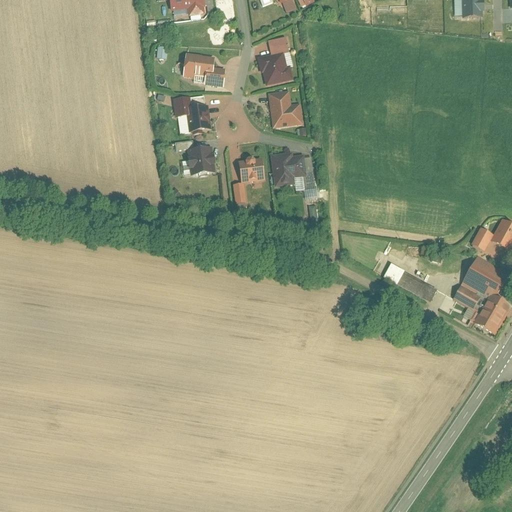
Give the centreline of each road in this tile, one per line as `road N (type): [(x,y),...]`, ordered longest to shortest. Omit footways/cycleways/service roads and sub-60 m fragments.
road 1 (unclassified): [(504,359),(362,280),(282,248),(0,200)]
road 2 (residential): [(240,0),(250,47),(233,103),(235,127),(315,150)]
road 3 (secondary): [(400,511),(504,359)]
